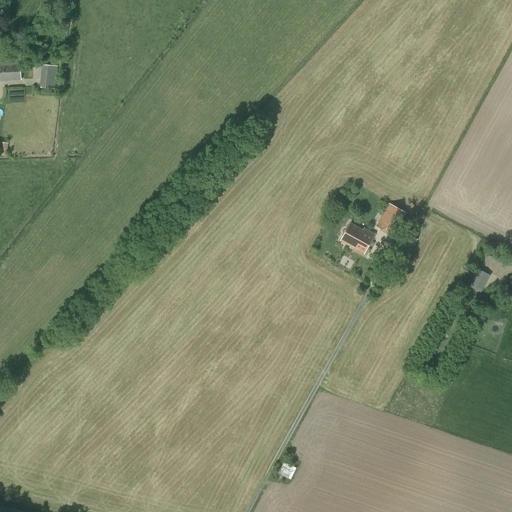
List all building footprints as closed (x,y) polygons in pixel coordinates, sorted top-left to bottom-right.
[(0,82),(21,81),(19,56),(0,57),(0,82)] [(39,87),(55,89),(57,66),(42,65),(39,87)] [(406,213),(388,203),(375,227),(393,237),(406,213)] [(340,241),(364,254),(375,235),(364,229),(363,231),(350,224),(340,241)] [(405,263),(419,240),(406,233),(400,243),(401,244),(394,257),(405,263)] [(474,273),(467,286),(473,289),(480,276),(474,273)] [(293,460),(288,470),(299,476),(304,466),(293,460)]
